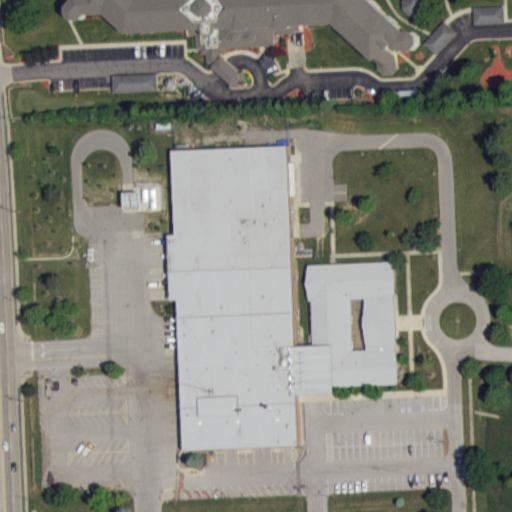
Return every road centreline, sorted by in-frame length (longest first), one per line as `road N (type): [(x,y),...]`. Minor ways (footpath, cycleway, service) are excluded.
road 1 (residential): [(455,347),(475,341),(485,321),(477,300),(456,292),(437,300),(429,319),(436,338),(455,347)]
road 2 (residential): [(458,511),(455,347)]
